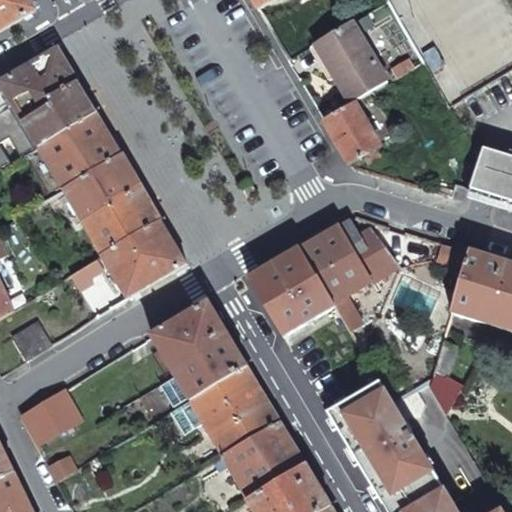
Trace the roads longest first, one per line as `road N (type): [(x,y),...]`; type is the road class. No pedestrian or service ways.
road 1 (residential): [(364,511),(220,271)]
road 2 (residential): [(74,19),(209,253)]
road 3 (residential): [(220,271),(3,402)]
road 4 (residential): [(320,205),(199,0)]
road 5 (residential): [(320,205),(357,197),(511,240)]
road 6 (residential): [(54,511),(3,402)]
